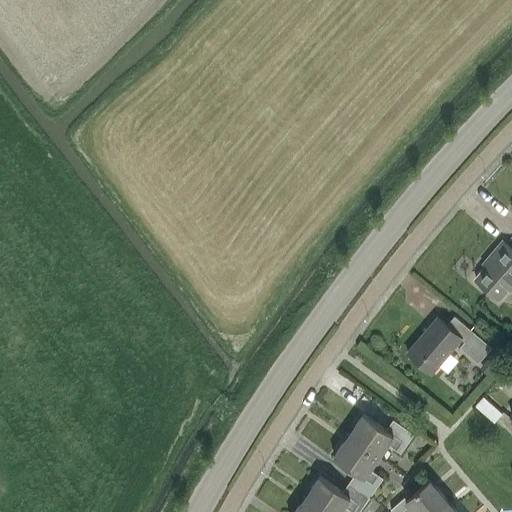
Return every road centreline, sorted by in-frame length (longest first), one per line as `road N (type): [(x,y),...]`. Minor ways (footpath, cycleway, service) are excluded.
road 1 (secondary): [(195,511),(310,327),(511,91)]
road 2 (residential): [(511,130),(334,347),(228,511)]
